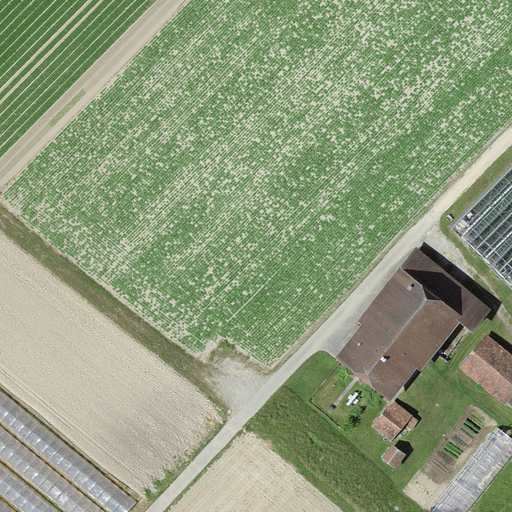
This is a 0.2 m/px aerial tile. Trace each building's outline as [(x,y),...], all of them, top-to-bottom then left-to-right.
[(511,163),(451,227),(511,288),(511,163)] [(420,372),(460,323),(472,333),(492,309),(416,248),(356,321),(361,325),(335,356),(390,401),(416,369),(420,372)] [(461,366),(504,402),(511,408),(511,355),(487,335),(461,366)] [(0,419),(112,511),(128,511),(137,502),(0,389),(0,419)] [(411,414),(392,399),(370,429),(391,444),(411,414)] [(511,436),(497,424),(430,507),(436,511),(465,511),(511,454),(511,436)] [(105,511),(0,425),(0,459),(64,511),(105,511)] [(0,492),(24,511),(60,511),(0,462),(0,492)] [(15,511),(0,499),(0,511),(15,511)]
